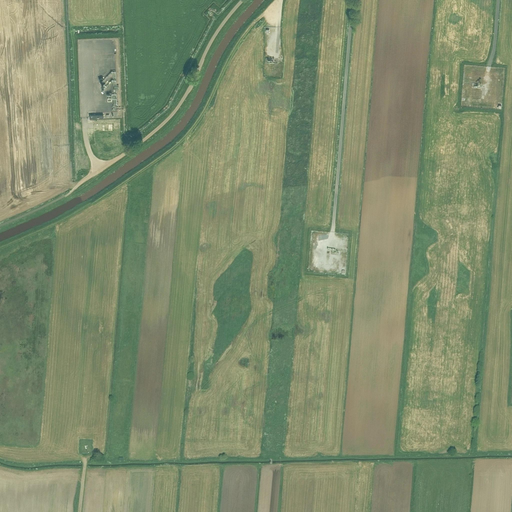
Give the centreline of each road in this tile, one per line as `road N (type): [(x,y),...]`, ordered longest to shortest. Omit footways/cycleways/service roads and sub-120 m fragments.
road 1 (unclassified): [(82,180),(170,116),(242,0)]
road 2 (track): [(353,0),(333,233)]
